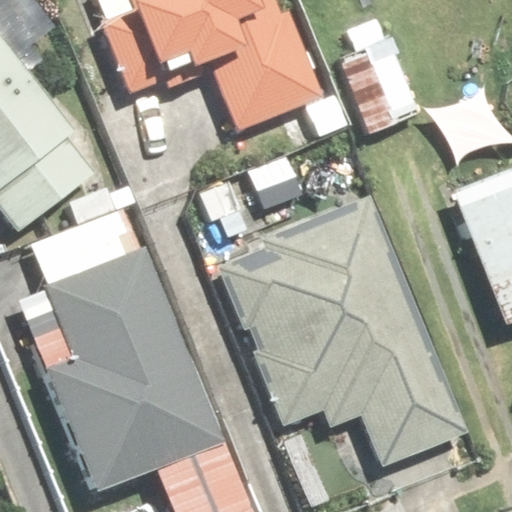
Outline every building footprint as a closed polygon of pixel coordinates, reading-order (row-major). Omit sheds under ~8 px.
[(30,0),(0,0),(0,229),(9,242),(95,183),(12,63),(54,35),(30,0)] [(182,76),(204,67),(234,139),(321,104),(278,0),(89,0),(110,50),(136,39),(153,81),(179,70),(182,76)] [(363,0),(323,0),(329,13),(363,0)] [(386,41),(336,59),(364,140),(414,122),(386,41)] [(511,171),(449,198),(505,330),(511,326),(511,171)] [(256,255),(214,273),(239,335),(246,332),(255,355),(248,357),(279,432),(319,416),(326,431),(355,419),(376,472),(466,435),(369,196),(251,244),(256,255)] [(218,450),(139,250),(38,291),(68,366),(41,377),(90,501),(218,450)]
